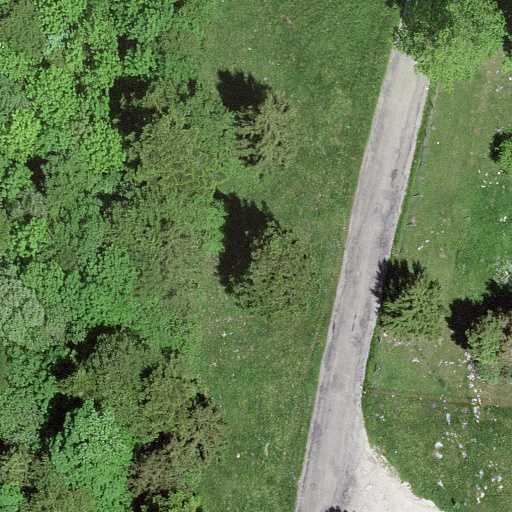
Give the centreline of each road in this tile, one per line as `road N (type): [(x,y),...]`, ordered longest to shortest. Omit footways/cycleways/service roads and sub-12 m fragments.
road 1 (tertiary): [(316,511),(436,0)]
road 2 (track): [(330,458),(439,511)]
